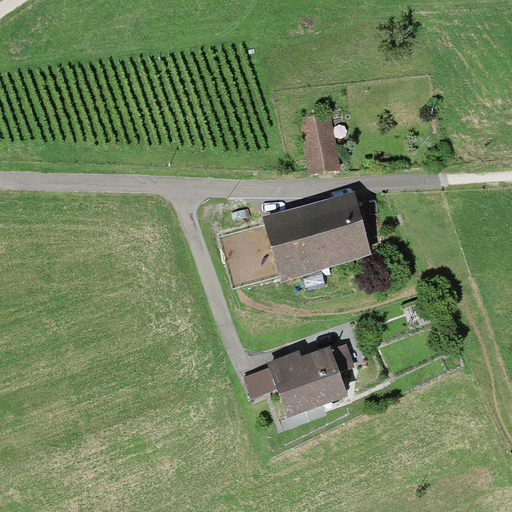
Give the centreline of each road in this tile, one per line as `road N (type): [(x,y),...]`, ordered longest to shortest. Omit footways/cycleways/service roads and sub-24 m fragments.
road 1 (residential): [(0,179),(282,188),(385,182)]
road 2 (track): [(511,176),(385,182)]
